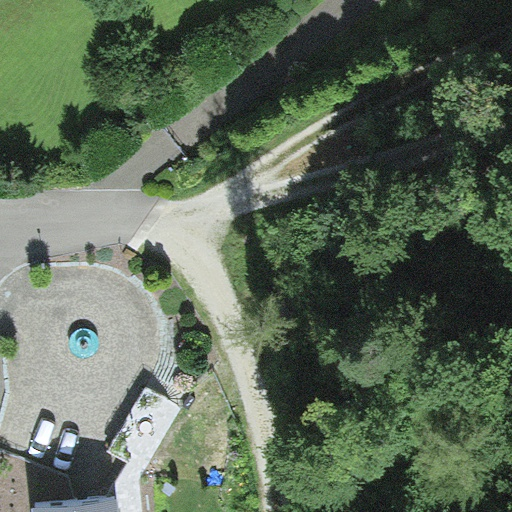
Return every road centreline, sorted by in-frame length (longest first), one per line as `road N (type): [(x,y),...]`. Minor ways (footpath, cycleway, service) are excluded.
road 1 (track): [(277,511),(275,380),(216,272),(158,218),(242,181),(511,27)]
road 2 (track): [(511,123),(339,174),(242,181)]
road 3 (residential): [(0,226),(158,218)]
